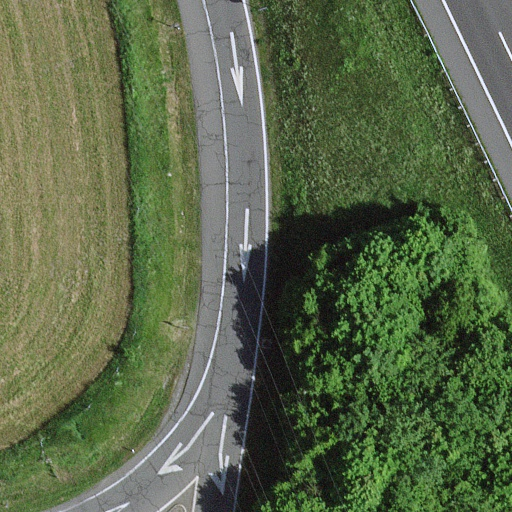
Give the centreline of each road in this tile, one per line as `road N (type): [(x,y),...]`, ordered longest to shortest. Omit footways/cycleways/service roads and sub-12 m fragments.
road 1 (motorway): [(222,0),(245,163),(240,302),(223,403)]
road 2 (motorway): [(223,403),(189,450),(115,511)]
